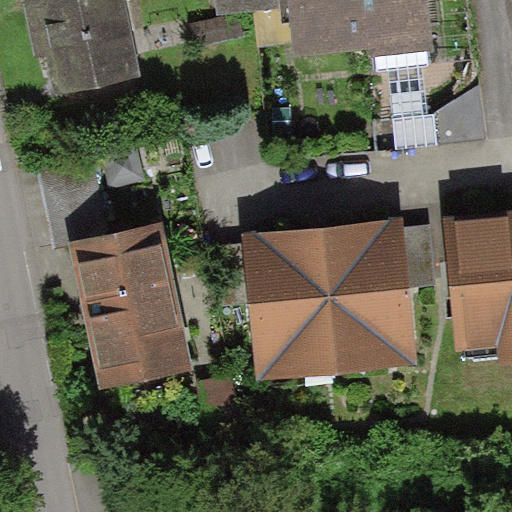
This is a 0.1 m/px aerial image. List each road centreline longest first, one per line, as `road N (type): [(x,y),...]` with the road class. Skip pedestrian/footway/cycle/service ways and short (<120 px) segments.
road 1 (residential): [(0,234),(50,511)]
road 2 (residential): [(334,198),(511,170)]
road 3 (residential): [(494,0),(511,128)]
